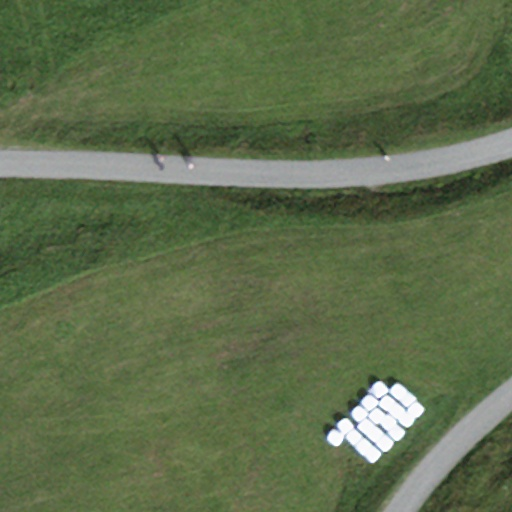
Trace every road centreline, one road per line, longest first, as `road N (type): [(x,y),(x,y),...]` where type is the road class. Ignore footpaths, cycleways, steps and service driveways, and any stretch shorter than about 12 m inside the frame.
road 1 (unclassified): [(511,139),(430,163),(320,172),(0,163)]
road 2 (unclassified): [(399,511),(511,393)]
